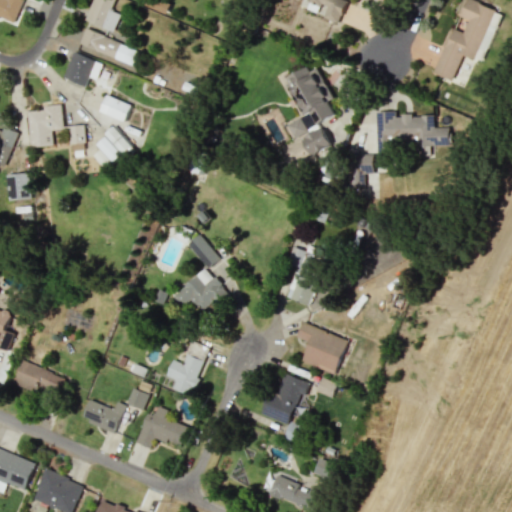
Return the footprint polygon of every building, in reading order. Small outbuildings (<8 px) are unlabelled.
[(0,0),(0,18),(14,24),(23,0),(0,0)] [(92,0),(85,20),(114,31),(121,13),(111,10),(114,0),(92,0)] [(159,6),(161,0),(150,0),(148,7),(167,13),(168,9),(159,6)] [(307,0),(304,8),(338,23),(348,1),(346,0),(307,0)] [(494,8),(473,0),(462,0),(457,15),(469,19),(464,32),(450,27),(433,72),(453,80),(463,54),(475,59),(494,8)] [(502,15),(496,12),(482,42),(489,45),(502,15)] [(131,65),(137,50),(86,27),(80,42),(131,65)] [(102,62),(72,52),(64,78),(86,85),(89,76),(97,79),(102,62)] [(335,115),(328,101),(333,98),(318,67),(310,71),(308,66),(289,76),(313,125),(335,115)] [(130,103),(105,95),(100,112),(125,120),(130,103)] [(28,111),(30,146),(53,145),(52,129),(63,128),(62,104),(43,105),(44,110),(28,111)] [(380,116),(399,115),(399,121),(437,120),(437,150),(381,151),(380,116)] [(288,124),(294,138),(308,131),(302,117),(288,124)] [(0,164),(4,166),(19,131),(4,125),(1,132),(0,131),(0,164)] [(70,143),(85,143),(84,125),(69,125),(70,143)] [(96,142),(102,150),(96,154),(107,167),(132,147),(116,127),(96,142)] [(331,146),(323,127),(303,136),(310,154),(331,146)] [(362,184),(362,173),(374,173),(373,155),(352,156),(353,185),(362,184)] [(8,174),(9,200),(31,199),(30,173),(8,174)] [(220,258),(200,234),(188,243),(208,268),(220,258)] [(297,266),(287,297),(310,305),(318,279),(306,275),(316,248),(308,245),(306,250),(293,246),(287,263),(297,266)] [(173,294),(183,307),(192,300),(202,314),(228,294),(208,268),(173,294)] [(409,296),(395,291),(389,306),(403,312),(409,296)] [(0,348),(8,352),(19,316),(0,309),(0,348)] [(335,373),(348,340),(303,321),(297,337),(310,342),(302,360),(335,373)] [(173,388),(191,395),(198,377),(197,377),(204,360),(187,353),(183,364),(173,360),(166,375),(176,379),(173,388)] [(13,381),(55,399),(64,378),(22,359),(13,381)] [(264,414),(290,425),(307,382),(281,371),(264,414)] [(316,391),(332,396),(337,383),(321,377),(316,391)] [(126,403),(142,409),(148,393),(132,388),(126,403)] [(115,432),(125,404),(117,401),(114,408),(89,399),(82,419),(115,432)] [(137,442),(151,447),(155,437),(181,446),(190,423),(156,410),(154,414),(147,412),(137,442)] [(36,462),(0,448),(0,490),(3,492),(7,482),(25,489),(36,462)] [(72,511),(84,484),(44,469),(33,499),(67,511),(72,511)] [(269,495),(310,510),(318,491),(277,475),(269,495)] [(97,511),(138,511),(116,504),(115,505),(102,500),(97,511)]
